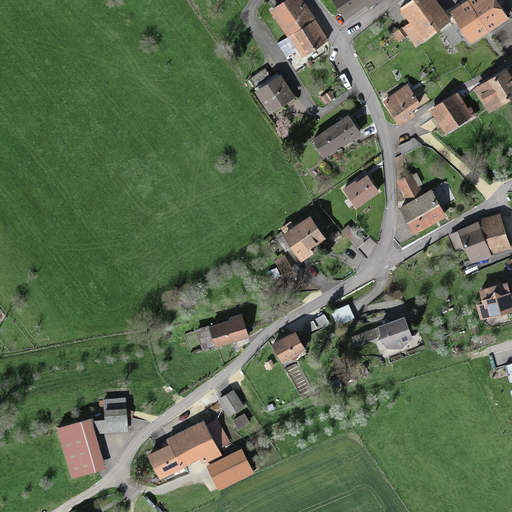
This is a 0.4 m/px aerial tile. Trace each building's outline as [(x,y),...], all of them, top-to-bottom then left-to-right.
[(298,0),(289,0),(270,13),(288,40),(296,51),(302,60),(328,43),(298,0)] [(329,0),(330,0),(344,22),(377,0),(329,0)] [(431,0),(418,0),(401,13),(411,26),(395,38),(400,44),(407,39),(415,49),(449,23),(431,0)] [(491,0),(474,0),(450,15),(469,46),(506,24),(491,0)] [(296,51),(288,40),(279,46),(287,58),(296,51)] [(511,89),(504,76),(475,92),(488,115),(511,101),(511,89)] [(279,80),(255,95),(268,117),(293,102),(279,80)] [(406,88),(384,105),(401,128),(423,111),(406,88)] [(431,116),(444,136),(471,119),(458,99),(431,116)] [(346,121),(313,143),(324,161),(358,140),(346,121)] [(412,140),(399,149),(403,156),(417,147),(412,140)] [(448,167),(443,173),(452,179),(456,174),(448,167)] [(411,177),(398,185),(408,202),(421,195),(411,177)] [(356,212),(376,195),(363,180),(355,187),(353,185),(341,195),(356,212)] [(428,195),(399,213),(414,237),(443,219),(428,195)] [(476,227),(489,258),(510,249),(497,218),(476,227)] [(309,222),(284,240),(299,261),(324,244),(309,222)] [(476,227),(458,234),(464,247),(471,265),(489,258),(476,227)] [(453,252),(464,247),(458,234),(448,239),(453,252)] [(276,261),(273,263),(282,278),(291,272),(282,258),(276,261)] [(483,307),(477,309),(481,323),(511,312),(511,297),(510,298),(506,286),(479,294),(483,307)] [(239,319),(207,331),(215,351),(246,339),(239,319)] [(402,321),(378,330),(385,350),(400,350),(410,341),(402,321)] [(203,331),(183,338),(188,353),(208,346),(203,331)] [(294,337),(272,349),(281,366),(303,355),(294,337)] [(233,394),(219,402),(228,418),(242,410),(233,394)] [(91,427),(94,436),(127,434),(126,413),(103,414),(103,425),(91,427)] [(243,417),(234,423),(238,431),(248,425),(243,417)] [(58,432),(72,480),(104,471),(94,436),(91,427),(90,423),(58,432)] [(217,424),(205,429),(215,452),(227,446),(217,424)] [(170,449),(147,459),(157,482),(216,455),(215,452),(205,429),(203,426),(166,442),(170,449)] [(239,455),(207,470),(217,492),(250,477),(248,473),(244,465),(239,455)] [(244,465),(248,473),(256,469),(253,461),(244,465)]
